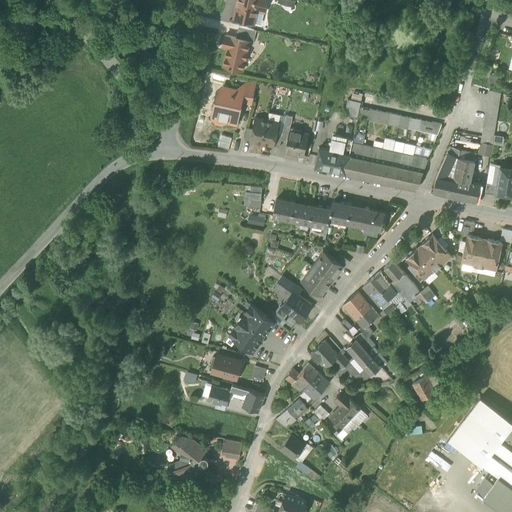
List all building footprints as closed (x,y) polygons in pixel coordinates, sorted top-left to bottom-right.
[(238,0),(234,18),(254,23),(257,10),(264,12),(266,0),(238,0)] [(249,41),(253,42),(256,30),(239,26),(236,37),(249,41)] [(223,65),(242,70),(245,59),(246,51),(247,51),(249,41),(236,37),(225,35),(223,45),(227,46),(223,65)] [(487,80),(496,82),(498,75),(489,73),(487,80)] [(224,119),(236,122),(241,100),(242,95),(239,90),(234,93),(231,88),(224,87),(219,90),(218,95),(221,100),(219,110),(215,112),(214,116),(216,120),(221,121),(224,119)] [(241,100),(252,103),(255,89),(248,88),(243,87),(239,90),(242,95),(241,100)] [(480,142),(481,142),(493,145),(493,143),(494,136),(501,93),(489,89),(480,142)] [(344,114),(358,117),(360,106),(361,102),(348,98),(344,114)] [(370,109),(360,106),(358,117),(368,119),(370,109)] [(380,111),(370,109),(368,119),(378,122),(380,111)] [(267,119),(279,121),(281,114),(269,111),(267,119)] [(390,113),(380,111),(378,122),(388,124),(390,113)] [(400,115),(390,113),(388,124),(398,126),(400,115)] [(285,123),(282,134),(281,139),(287,141),(289,129),(290,129),(293,116),(286,114),(286,115),(285,123)] [(410,117),(400,115),(398,126),(408,128),(410,117)] [(250,140),(262,142),(267,119),(255,116),(253,128),(250,140)] [(420,120),(410,117),(408,128),(418,130),(420,120)] [(279,121),(267,119),(262,142),(274,145),(276,133),(279,121)] [(441,124),(420,120),(418,130),(437,135),(441,124)] [(282,134),(285,123),(279,121),(276,133),(282,134)] [(244,138),(250,140),(253,128),(247,126),(244,138)] [(284,150),(304,155),(309,133),(290,129),(289,129),(287,141),(284,150)] [(477,143),(478,134),(454,131),(453,141),(477,143)] [(279,146),(281,139),(282,134),(276,133),(274,145),(279,146)] [(221,134),(218,145),(228,149),(232,137),(221,134)] [(504,138),(494,136),(493,143),(503,145),(504,138)] [(315,166),(346,173),(352,141),(344,139),(332,137),(329,149),(319,147),(315,166)] [(346,173),(356,175),(363,143),(352,141),(346,173)] [(491,156),(493,145),(481,142),(478,154),(491,156)] [(356,175),(366,177),(373,146),(363,143),(356,175)] [(366,177),(376,179),(383,148),(373,146),(366,177)] [(433,192),(469,200),(473,182),(470,181),(474,160),(476,153),(459,150),(454,147),(451,154),(447,152),(437,174),(433,192)] [(376,179),(386,181),(393,150),(383,148),(376,179)] [(386,181),(396,184),(403,152),(393,150),(386,181)] [(396,184),(406,186),(413,155),(403,152),(396,184)] [(428,158),(413,155),(406,186),(417,188),(423,172),(428,158)] [(489,164),(487,181),(497,183),(500,166),(489,164)] [(496,192),(511,195),(511,167),(500,166),(497,183),(496,192)] [(469,200),(476,201),(480,183),(475,182),(475,181),(474,181),(473,182),(470,181),(473,182),(469,200)] [(485,193),(496,194),(496,192),(497,183),(487,181),(485,193)] [(260,202),(261,192),(250,191),(247,190),(246,195),(250,195),(249,201),(260,202)] [(273,214),(291,218),(294,202),(295,200),(290,199),(289,201),(276,198),(273,214)] [(332,201),(331,207),(329,218),(347,221),(350,205),(351,203),(346,202),(346,204),(332,201)] [(307,205),(294,202),(291,218),(309,222),(312,206),(313,204),(308,203),(307,205)] [(364,208),(350,205),(347,221),(366,225),(369,209),(369,207),(364,206),(364,208)] [(326,208),(312,206),(309,222),(327,225),(329,218),(331,207),(326,206),(326,208)] [(384,212),(369,209),(366,225),(379,228),(381,219),(382,219),(384,212)] [(257,214),(247,213),(246,221),(263,224),(265,213),(258,212),(257,214)] [(379,228),(384,229),(388,213),(384,212),(382,219),(381,219),(379,228)] [(441,221),(443,226),(453,222),(454,217),(453,217),(441,221)] [(462,231),(473,233),(475,222),(464,220),(462,231)] [(452,229),(453,222),(443,226),(439,227),(441,233),(452,229)] [(500,239),(511,242),(511,235),(511,230),(502,228),(500,239)] [(419,272),(424,278),(433,270),(434,271),(443,263),(442,263),(451,255),(446,249),(445,249),(438,240),(433,234),(421,243),(423,245),(419,249),(417,247),(410,253),(406,257),(411,263),(412,263),(419,271),(419,272)] [(484,267),(496,269),(497,262),(498,262),(501,249),(500,249),(502,242),(487,239),(487,241),(485,241),(483,253),(480,252),(483,241),(481,240),(482,237),(467,234),(466,242),(465,241),(462,254),(463,254),(461,262),(473,264),(473,265),(484,268),(484,267)] [(398,256),(401,260),(406,257),(410,253),(406,249),(398,256)] [(312,290),(319,295),(320,294),(342,265),(342,264),(335,259),(324,251),(301,282),(312,290)] [(342,265),(345,267),(350,261),(339,253),(335,259),(342,264),(342,265)] [(384,267),(406,292),(410,288),(414,285),(393,260),(384,267)] [(380,288),(381,290),(389,284),(380,271),(371,278),(380,288)] [(280,283),(292,291),(293,290),(297,285),(285,277),(280,283)] [(364,285),(372,295),(380,288),(371,278),(364,285)] [(394,280),(389,284),(381,290),(388,299),(396,293),(401,289),(394,280)] [(273,289),(286,299),(292,291),(280,283),(278,281),(273,289)] [(414,285),(410,288),(414,293),(416,292),(419,290),(414,285)] [(420,292),(428,301),(433,296),(425,287),(420,292)] [(381,290),(380,288),(372,295),(380,305),(388,299),(381,290)] [(418,295),(416,292),(414,293),(410,288),(406,292),(404,294),(407,299),(408,300),(413,296),(414,298),(417,296),(417,295),(418,295)] [(293,290),(292,291),(286,299),(281,306),(289,311),(300,320),(312,304),(293,290)] [(309,294),(320,302),(323,297),(320,294),(319,295),(312,290),(309,294)] [(358,291),(351,297),(364,312),(371,305),(362,295),(358,291)] [(356,319),(364,312),(351,297),(344,303),(356,319)] [(384,310),(387,313),(395,308),(396,307),(392,302),(383,308),(384,310)] [(275,321),(282,326),(286,319),(284,318),(289,311),(281,306),(280,304),(275,311),(273,309),(268,316),(275,321)] [(231,336),(252,352),(260,342),(258,341),(266,330),(268,331),(275,321),(268,316),(254,305),(248,313),(246,311),(242,317),(242,320),(238,321),(234,327),(237,328),(231,336)] [(356,319),(363,327),(367,324),(379,314),(371,305),(364,312),(356,319)] [(374,331),(367,324),(363,327),(365,329),(361,331),(365,337),(368,335),(368,336),(374,331)] [(358,339),(359,341),(365,337),(361,331),(357,334),(356,332),(353,334),(354,336),(358,339)] [(359,341),(368,351),(374,346),(375,344),(368,336),(368,335),(365,337),(359,341)] [(326,339),(338,352),(340,350),(341,349),(329,336),(328,336),(326,339)] [(319,359),(326,366),(333,360),(342,351),(340,350),(338,352),(326,339),(312,351),(313,352),(312,353),(318,361),(319,359)] [(363,365),(370,373),(379,365),(368,351),(359,341),(358,339),(349,347),(356,356),(353,359),(360,367),(363,365)] [(399,375),(374,346),(368,351),(379,365),(370,373),(373,376),(382,367),(384,366),(395,377),(399,375)] [(333,360),(341,369),(351,361),(342,351),(333,360)] [(216,354),(216,356),(212,369),(211,371),(237,378),(241,362),(216,354)] [(308,362),(301,370),(311,380),(318,372),(308,362)] [(252,375),(262,379),(265,369),(255,365),(252,375)] [(373,376),(378,382),(393,379),(395,377),(384,366),(382,367),(373,376)] [(303,388),(311,380),(301,370),(299,372),(294,368),(286,377),(293,383),(295,381),(303,388)] [(181,378),(193,382),(196,373),(184,369),(181,378)] [(328,382),(318,372),(311,380),(303,388),(314,398),(328,382)] [(412,382),(422,399),(435,392),(426,375),(412,382)] [(216,402),(227,405),(231,390),(230,390),(231,389),(212,384),(207,399),(216,402)] [(231,390),(242,394),(245,392),(247,392),(248,388),(232,384),(231,389),(230,390),(231,390)] [(242,405),(258,411),(264,394),(248,388),(247,392),(242,405)] [(330,416),(342,427),(352,417),(360,408),(361,408),(353,401),(349,396),(348,397),(342,391),(335,399),(341,405),(330,416)] [(277,397),(284,403),(289,397),(281,392),(277,397)] [(448,438),(482,463),(511,424),(511,419),(481,396),(448,438)] [(281,414),(287,421),(294,415),(297,419),(303,414),(300,410),(306,405),(299,398),(289,407),(281,414)] [(421,406),(435,417),(441,410),(426,399),(421,406)] [(225,410),(227,405),(216,402),(215,407),(225,410)] [(314,411),(322,420),(329,412),(320,404),(314,411)] [(300,410),(303,414),(309,409),(306,405),(300,410)] [(365,412),(360,408),(352,417),(356,420),(365,412)] [(166,423),(173,425),(176,414),(169,412),(166,423)] [(275,419),(287,428),(287,427),(291,424),(287,421),(281,414),(276,419),(275,419)] [(287,421),(291,424),(297,419),(294,415),(287,421)] [(304,420),(309,427),(314,423),(308,416),(304,420)] [(511,511),(511,424),(482,463),(499,476),(493,483),(483,497),(502,511),(511,511)] [(280,447),(295,458),(305,444),(290,434),(280,447)] [(207,470),(204,464),(207,463),(208,462),(208,459),(207,457),(206,456),(210,451),(193,438),(192,440),(187,436),(184,439),(179,435),(173,442),(178,446),(176,449),(181,453),(180,459),(174,461),(175,465),(169,467),(172,476),(179,474),(180,478),(186,475),(187,478),(207,470)] [(226,454),(239,456),(242,441),(224,438),(222,449),(226,450),(226,454)] [(329,457),(337,452),(331,443),(323,448),(329,457)] [(296,466),(307,474),(311,469),(300,460),(296,466)] [(477,492),(483,497),(493,483),(485,477),(475,490),(478,492),(477,492)] [(303,511),(307,504),(305,503),(306,500),(287,493),(286,496),(284,496),(280,507),(275,505),(272,511),(303,511)] [(259,501),(255,511),(268,511),(271,506),(259,501)]
